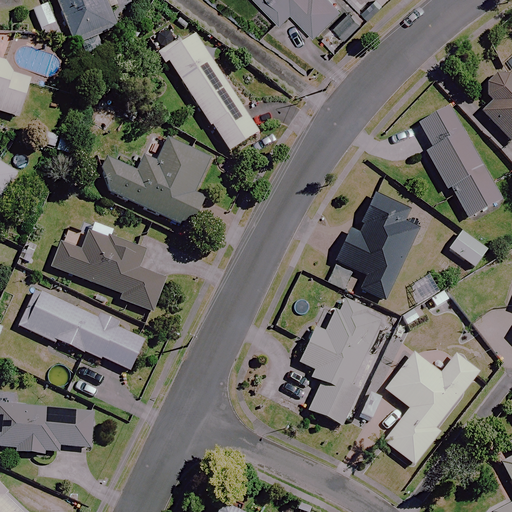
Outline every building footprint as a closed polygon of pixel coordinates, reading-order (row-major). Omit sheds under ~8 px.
[(99,0),(53,0),(54,2),(33,10),(40,29),(61,20),(72,48),(112,33),(99,0)] [(256,0),(281,25),(291,14),(315,38),(342,10),(331,0),(256,0)] [(258,134),(192,37),(161,57),(227,155),(258,134)] [(0,116),(16,122),(29,82),(5,74),(7,66),(0,63),(0,116)] [(481,97),(488,105),(478,113),(510,146),(511,143),(511,81),(509,84),(503,77),(481,97)] [(501,202),(449,111),(418,128),(431,151),(424,155),(463,224),(501,202)] [(57,136),(41,131),(33,153),(50,159),(57,136)] [(209,162),(167,142),(157,162),(145,156),(135,175),(109,163),(96,191),(188,234),(204,201),(193,196),(209,162)] [(0,199),(15,176),(0,166),(0,199)] [(383,305),(410,248),(415,250),(423,233),(416,230),(407,226),(413,215),(372,196),(354,235),(349,233),(334,265),(364,279),(358,293),(383,305)] [(145,252),(91,231),(82,254),(62,247),(52,272),(118,298),(116,303),(150,316),(163,282),(137,272),(145,252)] [(486,254),(460,234),(446,251),(472,271),(486,254)] [(144,340),(36,295),(20,332),(53,345),(54,343),(129,375),(144,340)] [(361,312),(341,302),(325,338),(312,332),(297,366),(312,373),(308,382),(319,387),(306,415),(337,429),(364,371),(359,369),(379,325),(359,316),(361,312)] [(426,336),(396,375),(394,402),(407,412),(381,445),(412,469),(438,436),(433,432),(477,376),(426,336)] [(0,450),(13,452),(12,457),(43,461),(43,455),(56,456),(57,449),(89,453),(93,417),(0,406),(0,450)] [(492,454),(511,491),(511,504),(498,511),(511,511),(511,443),(508,446),(492,454)] [(3,494),(0,490),(0,511),(16,511),(0,496),(3,494)]
